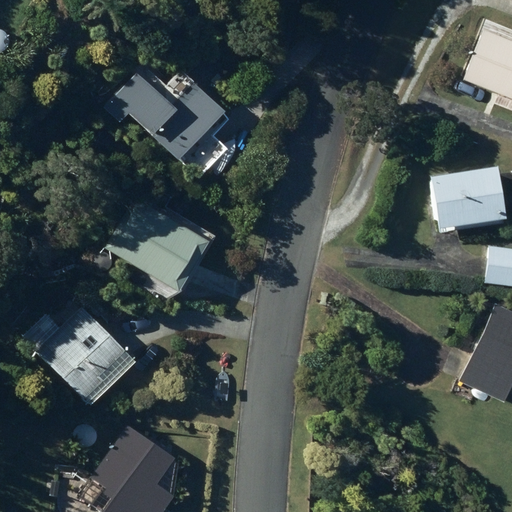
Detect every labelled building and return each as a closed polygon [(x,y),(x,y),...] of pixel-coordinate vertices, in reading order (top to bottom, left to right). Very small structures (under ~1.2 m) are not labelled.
[(511,41),(477,27),(456,75),(497,92),(493,102),(511,110),(511,41)] [(127,75),(95,109),(109,123),(116,117),(139,139),(141,137),(166,162),(212,115),(183,86),(161,109),(127,75)] [(485,162),(419,172),(427,224),(493,214),(485,162)] [(98,249),(162,292),(165,288),(173,293),(208,239),(136,192),(98,249)] [(511,249),(483,246),(478,279),(511,283),(511,249)] [(511,312),(489,301),(452,379),(495,399),(504,379),(511,382),(511,312)] [(44,315),(21,338),(79,396),(120,355),(71,306),(54,324),(44,315)] [(165,458),(159,454),(161,452),(118,422),(69,492),(91,507),(88,511),(146,511),(161,491),(165,458)]
